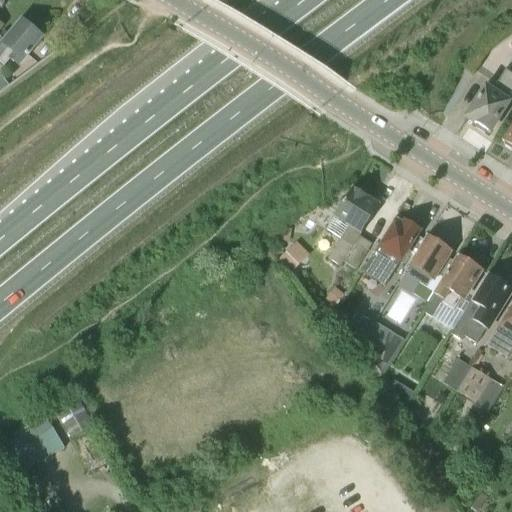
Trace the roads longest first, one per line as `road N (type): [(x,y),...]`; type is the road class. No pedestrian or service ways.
road 1 (trunk): [(0,301),(384,0)]
road 2 (trunk): [(302,0),(0,238)]
road 3 (secondary): [(511,210),(339,101)]
road 4 (secondary): [(176,0),(339,101)]
